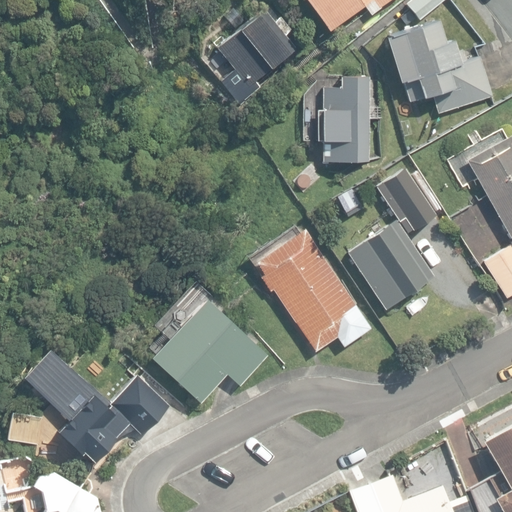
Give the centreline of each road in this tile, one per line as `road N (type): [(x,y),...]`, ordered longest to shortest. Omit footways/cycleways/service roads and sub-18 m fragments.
road 1 (residential): [(143,511),(145,485),(156,473),(284,401),(323,392),(370,404)]
road 2 (residential): [(387,417),(224,511)]
road 3 (residential): [(511,350),(387,417)]
